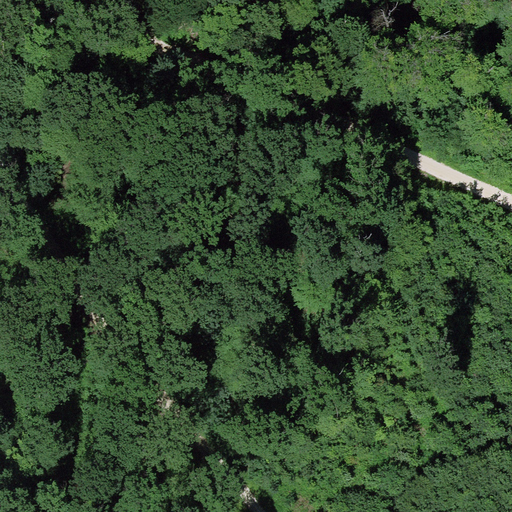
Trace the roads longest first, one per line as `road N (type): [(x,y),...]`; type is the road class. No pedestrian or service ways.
road 1 (track): [(511,194),(373,110),(97,30),(34,0)]
road 2 (track): [(0,180),(129,361),(256,511)]
